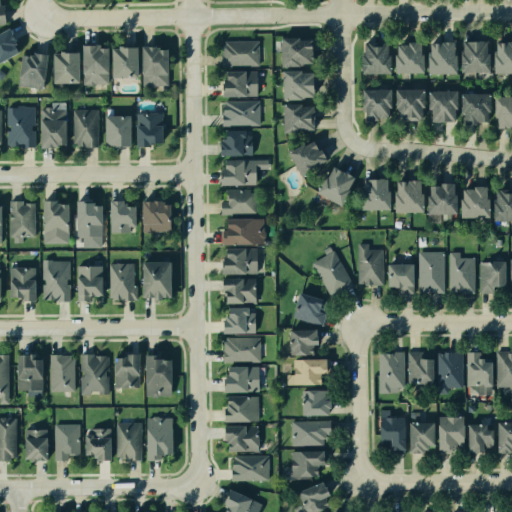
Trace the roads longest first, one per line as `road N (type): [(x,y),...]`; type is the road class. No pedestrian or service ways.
road 1 (residential): [(188,0),(199,488)]
road 2 (residential): [(511,12),(189,19)]
road 3 (residential): [(199,488),(0,488)]
road 4 (residential): [(194,327),(0,327)]
road 5 (residential): [(191,175),(0,175)]
road 6 (residential): [(511,164),(344,161)]
road 7 (residential): [(344,161),(340,0)]
road 8 (residential): [(511,477),(350,477)]
road 9 (residential): [(352,323),(511,320)]
road 10 (residential): [(352,323),(350,477)]
road 11 (residential): [(189,19),(40,19)]
